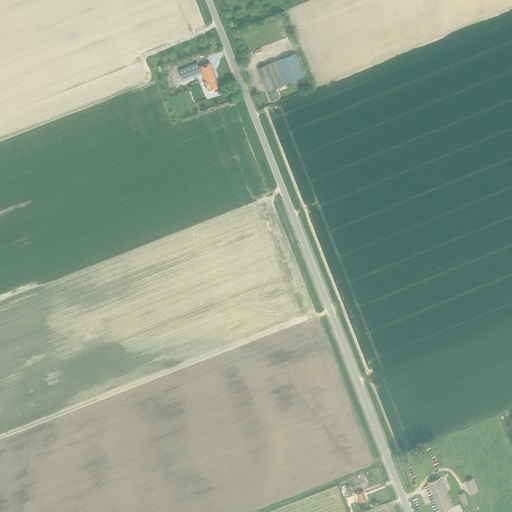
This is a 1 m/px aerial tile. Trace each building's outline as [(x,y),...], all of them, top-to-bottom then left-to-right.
[(305,76),(296,53),(258,68),(267,91),(275,88),(305,76)] [(199,66),(198,62),(179,70),(183,81),(202,73),(209,91),(214,89),(215,92),(219,90),(214,77),(215,77),(209,62),(199,66)] [(279,98),(275,88),(267,91),(271,101),(279,98)] [(440,478),(428,483),(440,511),(441,511),(452,508),(440,478)] [(473,478),(465,481),(470,494),(478,490),(473,478)] [(364,491),(357,493),(358,496),(356,497),(357,499),(359,499),(360,502),(367,500),(364,491)]
